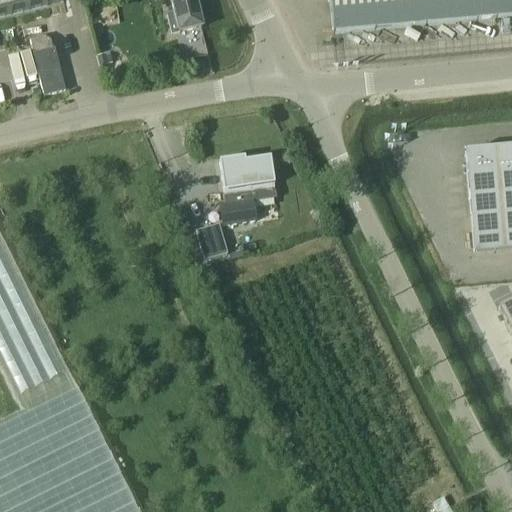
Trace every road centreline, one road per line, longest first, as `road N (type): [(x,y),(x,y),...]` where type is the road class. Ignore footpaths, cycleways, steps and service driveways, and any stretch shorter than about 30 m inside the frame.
road 1 (unclassified): [(509,511),(300,89)]
road 2 (unclassified): [(0,138),(255,87),(300,89)]
road 3 (unclassified): [(300,89),(511,67)]
road 4 (unknown): [(91,119),(73,0)]
